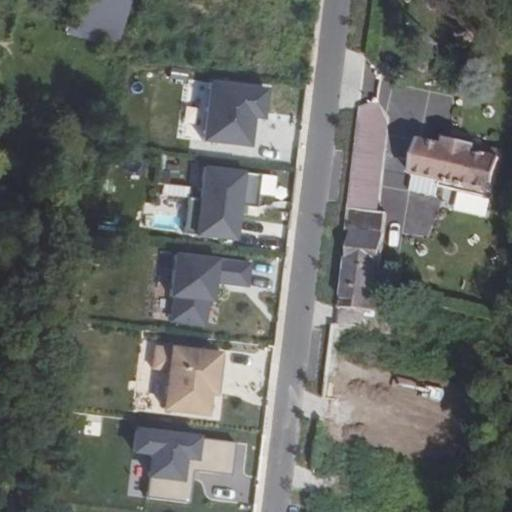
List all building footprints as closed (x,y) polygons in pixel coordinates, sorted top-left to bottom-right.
[(130,0),(76,0),(65,34),(115,50),(130,0)] [(207,139),(251,144),(255,116),(265,118),(269,88),(214,82),(207,139)] [(447,146),(420,140),(412,174),(439,180),(438,187),(493,199),(503,154),(487,150),(488,146),(448,138),(447,146)] [(199,234),(238,239),(242,204),(257,206),(261,174),(207,167),(199,234)] [(354,311),(372,313),(382,213),(353,209),(341,309),(335,308),(321,424),(341,427),(354,311)] [(167,322),(205,328),(212,280),(248,285),(251,263),(177,253),(167,322)] [(165,409),(210,415),(213,395),(221,396),(227,350),(156,341),(152,369),(170,371),(165,409)] [(148,497),(188,502),(193,468),(231,473),(235,442),(139,429),(136,450),(153,453),(148,497)]
